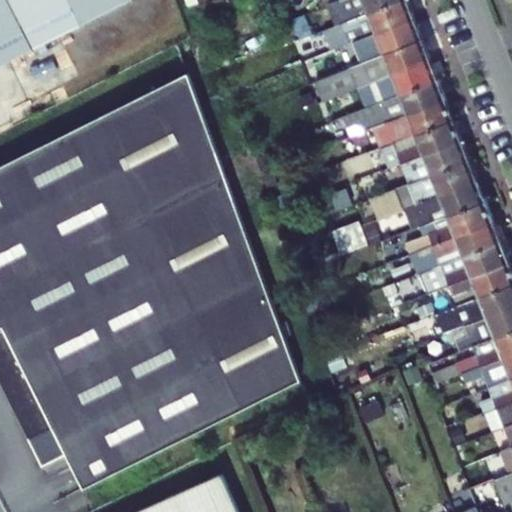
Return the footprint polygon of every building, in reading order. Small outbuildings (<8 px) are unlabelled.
[(0,0),(0,66),(132,0),(0,0)] [(409,0),(402,0),(336,26),(339,33),(327,37),(332,51),(356,41),(416,18),(409,0)] [(328,5),(336,26),(402,0),(341,0),(340,1),(328,5)] [(293,19),(300,40),(314,34),(306,14),(293,19)] [(356,41),(361,53),(383,44),(386,53),(424,38),(416,18),(356,41)] [(364,62),(316,80),(324,101),(337,95),(359,87),(432,59),(424,38),(386,53),(364,62)] [(361,53),(364,62),(386,53),(383,44),(361,53)] [(308,60),(315,76),(326,72),(319,56),(308,60)] [(359,87),(367,108),(440,79),(432,59),(359,87)] [(301,381),(189,74),(0,167),(0,377),(29,438),(30,438),(43,466),(68,454),(74,467),(109,450),(119,471),(301,381)] [(344,116),(352,137),(374,128),(448,99),(440,79),(367,108),(345,116),(344,116)] [(324,101),(332,121),(344,116),(345,116),(337,95),(324,101)] [(374,128),(382,148),(456,119),(448,99),(374,128)] [(382,148),(389,169),(403,164),(464,140),(456,119),(382,148)] [(403,164),(411,184),(472,160),(464,140),(403,164)] [(397,189),(405,209),(479,180),(472,160),(411,184),(397,189)] [(405,209),(409,220),(423,215),(426,224),(488,201),(479,180),(405,209)] [(407,243),(411,254),(495,221),(488,201),(426,224),(430,234),(407,243)] [(409,220),(413,230),(426,224),(423,215),(409,220)] [(363,219),(337,228),(344,251),(371,242),(363,219)] [(376,238),(386,234),(380,219),(370,223),(376,238)] [(411,254),(419,274),(429,270),(503,241),(495,221),(411,254)] [(503,241),(429,270),(436,291),(451,285),(511,262),(503,241)] [(511,263),(511,262),(451,285),(458,306),(511,284),(511,263)] [(466,326),(511,308),(511,284),(458,306),(462,315),(443,323),(447,333),(453,331),(466,326)] [(511,331),(511,308),(466,326),(470,336),(457,341),(461,351),(474,346),(511,331)] [(453,331),(457,341),(470,336),(466,326),(453,331)] [(456,365),(460,375),(463,374),(511,354),(511,331),(474,346),(477,355),(456,364),(456,365)] [(511,378),(511,354),(463,374),(467,383),(486,375),(490,387),(511,378)] [(448,368),(452,378),(460,375),(456,365),(448,368)] [(448,368),(432,374),(437,384),(452,378),(448,368)] [(498,407),(511,401),(511,378),(490,387),(494,396),(481,401),(485,412),(498,407)] [(511,401),(498,407),(506,427),(511,424),(511,401)] [(485,412),(493,432),(506,427),(498,407),(485,412)] [(511,448),(501,453),(509,473),(511,472),(511,448)] [(74,467),(85,488),(119,471),(109,450),(74,467)] [(240,511),(223,474),(138,511),(240,511)] [(495,479),(505,504),(511,501),(511,483),(508,474),(495,479)] [(341,511),(331,483),(312,491),(319,511),(341,511)]
